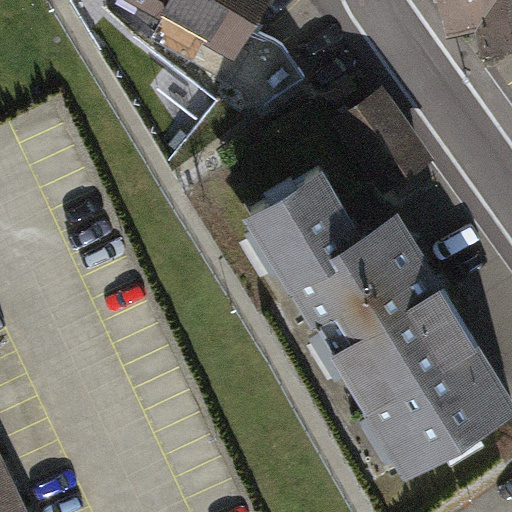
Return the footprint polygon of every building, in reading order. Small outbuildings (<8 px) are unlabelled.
[(233,50),(261,0),(133,0),(130,6),(153,20),(148,29),(193,54),(204,34),(233,50)] [(511,0),(443,0),(448,18),(475,12),(482,40),(492,38),(494,43),(511,38),(511,0)] [(389,84),(334,117),(379,191),(434,157),(389,84)] [(320,149),(242,197),(404,460),(511,393),(511,377),(394,187),(358,210),(320,149)] [(0,511),(26,511),(0,454),(0,511)]
